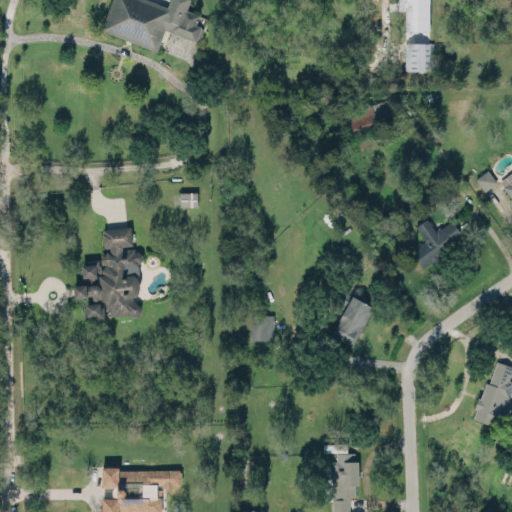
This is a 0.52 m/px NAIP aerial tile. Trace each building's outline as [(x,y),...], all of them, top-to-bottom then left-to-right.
[(168,0),(167,4),(154,0),(108,0),(99,30),(156,49),(163,28),(197,40),(202,25),(195,23),(198,12),(185,8),(187,0),(168,0)] [(427,0),(396,0),(397,9),(404,9),(403,29),(427,29),(427,0)] [(431,42),(404,41),(403,68),(432,69),(432,60),(423,60),(424,50),(431,50),(431,42)] [(392,117),(385,98),(341,115),(349,134),(392,117)] [(474,177),(483,190),(496,181),(487,168),(474,177)] [(511,200),(511,168),(497,177),(511,200)] [(196,205),(196,190),(178,191),(178,205),(196,205)] [(463,236),(450,218),(435,229),(425,216),(413,225),(423,239),(409,250),(421,266),(463,236)] [(98,227),(100,262),(81,263),(81,283),(72,283),(73,297),(85,297),(86,316),(139,313),(136,246),(131,246),(130,225),(98,227)] [(353,344),(370,304),(348,294),(330,334),(353,344)] [(249,313),(250,339),(273,338),(272,313),(249,313)] [(511,364),(491,358),(474,418),(499,425),(511,381),(511,380),(508,379),(511,364)] [(347,511),(348,495),(355,495),(355,450),(332,450),(331,511),(347,511)] [(160,511),(160,490),(171,490),(171,483),(180,483),(180,468),(100,467),(100,485),(115,485),(115,496),(100,496),(100,511),(160,511)]
